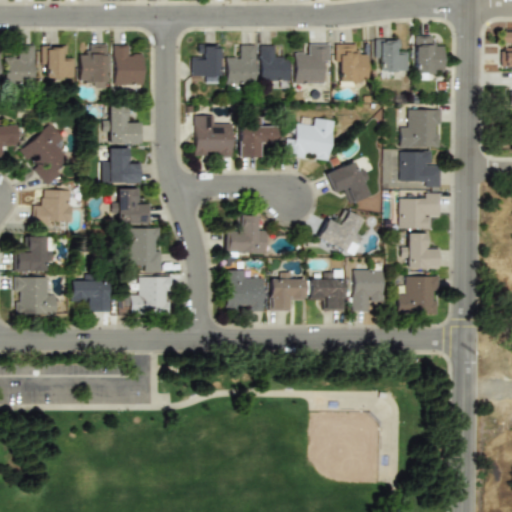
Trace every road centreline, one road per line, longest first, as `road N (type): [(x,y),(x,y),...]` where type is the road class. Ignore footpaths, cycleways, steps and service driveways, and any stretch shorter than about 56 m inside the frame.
road 1 (tertiary): [(464,511),(470,0)]
road 2 (residential): [(470,7),(318,16),(0,16)]
road 3 (residential): [(0,340),(466,340)]
road 4 (residential): [(167,16),(170,169),(199,261),(201,339)]
